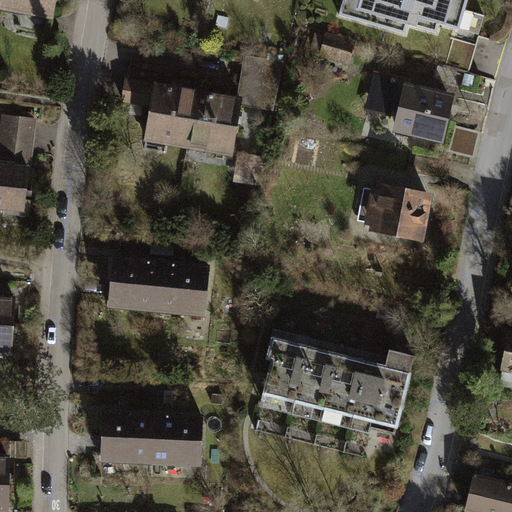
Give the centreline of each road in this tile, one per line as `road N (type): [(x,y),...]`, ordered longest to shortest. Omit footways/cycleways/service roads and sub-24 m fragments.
road 1 (residential): [(105,0),(63,265),(58,511)]
road 2 (residential): [(418,511),(433,483),(467,347),(486,199),(511,88)]
